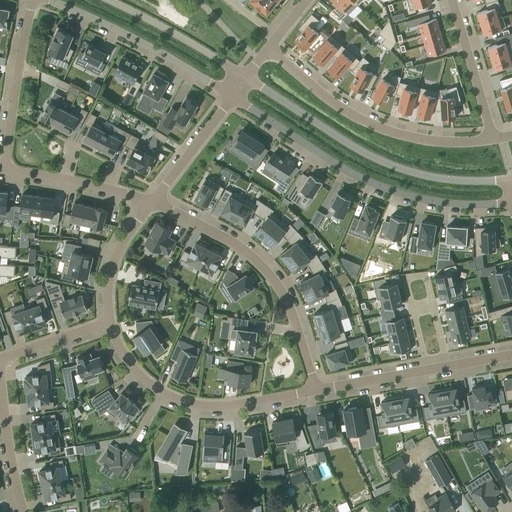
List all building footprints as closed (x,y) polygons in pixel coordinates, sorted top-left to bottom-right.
[(276,5),(279,0),(249,0),(256,5),(255,6),(259,9),(260,10),(261,9),(267,14),(275,4),(276,5)] [(357,5),(352,0),(333,0),(338,5),(332,10),(348,23),(352,18),(347,14),(357,5)] [(406,0),(409,10),(431,3),(430,0),(406,0)] [(1,8),(0,7),(0,24),(5,26),(6,22),(7,22),(7,19),(8,10),(0,9),(1,8)] [(477,12),(480,23),(498,18),(494,7),(477,12)] [(319,33),(313,28),(319,20),(311,13),(298,29),(302,33),(296,39),(300,43),(299,44),(305,49),(319,33)] [(436,18),(418,23),(422,34),(439,29),(436,18)] [(501,30),(498,18),(480,23),(484,35),(501,30)] [(389,20),(379,34),(385,38),(381,44),(390,50),(396,42),(389,20)] [(66,30),(57,26),(53,34),(55,35),(54,38),(53,38),(51,44),(51,45),(48,51),(54,54),(53,56),(61,60),(58,65),(66,68),(73,50),(67,47),(72,35),(65,32),(66,30)] [(422,34),(425,45),(442,40),(439,29),(422,34)] [(330,55),(335,59),(345,49),(339,43),(331,36),(327,39),(313,56),(322,64),(330,55)] [(442,40),(425,45),(428,56),(445,50),(442,40)] [(487,46),(491,58),(508,53),(504,41),(487,46)] [(97,48),(98,46),(97,46),(96,47),(88,43),(83,53),(81,51),(75,63),(76,63),(76,62),(85,66),(84,67),(85,67),(89,60),(94,63),(90,70),(91,70),(92,69),(99,73),(99,74),(104,65),(101,63),(107,50),(101,47),(100,49),(97,48)] [(359,61),(354,56),(351,59),(345,49),(335,59),(328,68),(337,77),(346,66),(350,71),(359,61)] [(511,64),(508,53),(491,58),(494,69),(511,64)] [(134,96),(141,83),(134,79),(141,67),(122,57),(114,73),(132,83),(127,92),(134,96)] [(369,89),(376,76),(364,69),(368,61),(363,57),(359,61),(350,71),(355,75),(351,84),(356,87),(355,88),(362,91),(364,86),(369,89)] [(144,91),(140,100),(161,112),(168,100),(160,95),(167,81),(165,80),(166,78),(157,73),(156,75),(153,73),(148,84),(146,83),(143,88),(145,89),(144,91)] [(389,93),(395,95),(399,82),(400,77),(393,74),(389,82),(382,79),(372,97),(379,100),(380,99),(384,102),(389,93)] [(500,90),(507,111),(506,111),(511,109),(511,76),(500,80),(502,88),(500,89),(500,90)] [(56,85),(68,90),(71,84),(59,79),(56,85)] [(88,92),(96,95),(102,82),(94,79),(88,92)] [(399,82),(395,95),(401,96),(398,109),(411,112),(414,99),(417,86),(406,84),(399,82)] [(71,84),(68,90),(74,93),(77,87),(71,84)] [(417,86),(414,99),(420,101),(417,113),(429,118),(430,112),(434,98),(436,92),(424,89),(417,86)] [(448,97),(434,98),(430,112),(441,111),(442,118),(449,118),(449,116),(454,116),(454,106),(461,104),(456,86),(448,88),(448,97)] [(165,112),(156,127),(167,133),(171,128),(176,121),(179,120),(186,124),(190,117),(192,118),(195,112),(193,111),(197,105),(195,103),(195,102),(186,96),(177,110),(172,107),(168,113),(165,112)] [(51,123),(59,107),(61,104),(50,98),(48,103),(46,102),(43,109),(45,109),(41,117),(51,123)] [(59,107),(51,123),(60,127),(68,112),(59,107)] [(78,117),(76,120),(82,123),(88,112),(82,108),(77,117),(78,117)] [(77,117),(68,112),(60,127),(70,133),(76,120),(78,117),(77,117)] [(84,124),(90,127),(93,122),(96,116),(90,113),(84,124)] [(103,127),(93,122),(90,127),(84,140),(93,145),(101,130),(103,127)] [(112,155),(119,142),(120,139),(124,131),(115,126),(111,134),(102,150),(112,155)] [(93,145),(102,150),(111,134),(101,130),(93,145)] [(164,142),(167,137),(156,130),(153,136),(164,142)] [(257,167),(266,153),(260,149),(264,144),(242,130),(239,134),(238,133),(231,142),(234,144),(234,143),(254,156),(250,163),(257,167)] [(124,131),(120,139),(119,142),(124,145),(130,134),(124,131)] [(124,145),(133,150),(136,143),(139,138),(130,134),(124,145)] [(136,143),(133,150),(126,162),(136,167),(146,148),(136,143)] [(151,165),(152,166),(156,159),(154,158),(157,154),(146,148),(136,167),(147,173),(151,165)] [(273,153),(265,165),(275,172),(271,178),(279,183),(276,188),(283,193),(293,177),(287,173),(294,163),(285,158),(283,160),(273,153)] [(232,173),(229,178),(235,181),(238,176),(232,173)] [(304,193),(312,198),(322,182),(310,174),(308,178),(302,174),(303,173),(302,173),(287,196),(297,203),(304,193)] [(196,199),(195,201),(202,205),(203,203),(207,205),(212,196),(218,199),(224,187),(205,178),(194,199),(196,199)] [(233,218),(243,198),(225,188),(219,200),(225,203),(221,212),(224,214),(224,216),(231,219),(232,218),(233,218)] [(342,194),(337,192),(330,205),(331,205),(328,210),(343,218),(350,205),(347,204),(350,198),(342,194)] [(31,213),(34,195),(22,194),(20,206),(19,211),(20,211),(31,213)] [(41,215),(44,197),(34,195),(31,213),(41,215)] [(41,215),(52,216),(53,211),(55,198),(44,197),(41,215)] [(243,198),(233,218),(245,225),(252,211),(258,215),(265,204),(257,199),(255,204),(243,198)] [(70,220),(81,223),(85,205),(74,202),(71,215),(70,220)] [(14,206),(6,205),(5,213),(4,218),(12,219),(12,217),(14,206)] [(81,223),(91,225),(95,207),(85,205),(81,223)] [(274,210),(265,205),(258,216),(265,220),(255,232),(263,239),(279,220),(271,213),(274,210)] [(374,208),(367,205),(366,207),(365,206),(361,216),(360,216),(359,218),(354,216),(348,231),(359,236),(361,230),(369,234),(370,232),(371,233),(374,225),(373,224),(378,212),(373,210),(374,208)] [(95,207),(91,225),(102,228),(104,219),(106,219),(108,213),(106,212),(106,210),(95,207)] [(310,222),(317,226),(324,214),(317,210),(310,222)] [(59,212),(53,211),(52,216),(51,223),(58,224),(59,212)] [(70,220),(71,215),(65,213),(62,225),(69,227),(70,220)] [(392,240),(393,237),(400,240),(406,220),(403,219),(404,217),(394,214),(394,216),(391,215),(388,225),(382,224),(378,236),(392,240)] [(287,226),(279,220),(263,239),(264,240),(263,241),(269,246),(271,245),(272,246),(282,234),(287,240),(296,230),(290,223),(287,226)] [(172,230),(156,222),(145,244),(160,252),(161,250),(168,254),(175,241),(168,237),(172,230)] [(417,253),(418,246),(433,248),(435,236),(433,235),(435,224),(433,224),(433,223),(429,223),(421,222),(419,237),(411,236),(409,251),(417,253)] [(450,242),(465,243),(466,235),(468,236),(469,227),(460,227),(460,226),(454,226),(447,226),(446,241),(439,241),(437,259),(449,259),(450,242)] [(496,226),(484,227),(484,231),(481,231),(481,234),(475,234),(476,256),(488,253),(488,250),(495,250),(495,248),(501,246),(496,226)] [(296,230),(287,240),(292,245),(280,254),(282,257),(281,258),(284,262),(285,261),(287,263),(307,248),(300,240),(303,237),(296,230)] [(86,243),(99,246),(100,240),(88,237),(88,238),(86,243)] [(192,263),(199,267),(209,248),(199,243),(199,244),(196,242),(192,249),(192,248),(189,253),(184,250),(178,262),(188,267),(192,263)] [(72,251),(70,261),(90,266),(92,255),(80,252),(82,246),(69,243),(67,250),(72,251)] [(0,256),(15,258),(16,246),(0,245),(0,256)] [(218,252),(209,248),(199,267),(211,273),(208,278),(215,281),(221,269),(215,267),(218,262),(217,262),(220,255),(217,254),(218,252)] [(307,248),(287,263),(294,272),(306,262),(310,269),(321,262),(316,254),(313,256),(307,248)] [(343,256),(341,261),(349,264),(346,272),(357,276),(362,263),(343,256)] [(87,277),(90,266),(70,261),(65,260),(60,278),(73,281),(75,274),(87,277)] [(326,270),(321,262),(310,269),(314,275),(300,282),(305,292),(324,283),(319,274),(326,270)] [(0,276),(14,277),(14,266),(0,264),(0,276)] [(437,287),(460,282),(460,281),(457,282),(455,271),(457,271),(455,264),(443,267),(445,274),(435,276),(437,287)] [(483,268),(481,269),(483,277),(493,274),(497,287),(499,286),(503,298),(511,295),(511,282),(508,268),(497,272),(495,265),(483,268)] [(237,297),(238,299),(248,293),(247,291),(253,287),(251,284),(253,283),(249,276),(248,278),(246,274),(236,280),(233,276),(235,273),(228,269),(220,285),(226,296),(231,293),(235,298),(237,297)] [(148,287),(132,284),(128,303),(156,308),(161,283),(150,280),(148,287)] [(48,291),(55,289),(57,283),(46,281),(45,283),(48,291)] [(379,287),(381,297),(399,293),(396,282),(397,282),(396,282),(378,286),(378,287),(379,287)] [(462,292),(460,282),(437,287),(440,298),(462,292)] [(328,292),(324,283),(305,292),(310,302),(324,295),(326,302),(339,297),(335,289),(328,292)] [(55,289),(48,291),(54,309),(54,308),(61,306),(64,317),(73,314),(74,315),(79,313),(79,312),(87,309),(84,301),(86,301),(84,295),(83,296),(82,294),(60,302),(55,289)] [(401,303),(399,293),(381,297),(384,307),(383,307),(384,308),(402,304),(402,303),(401,303)] [(38,305),(25,310),(32,330),(42,326),(42,325),(45,324),(43,317),(44,317),(42,312),(48,310),(44,296),(36,299),(38,305)] [(316,327),(340,320),(336,307),(342,306),(339,297),(326,302),(329,309),(313,313),(315,318),(313,318),(316,327)] [(197,303),(194,309),(204,313),(207,307),(197,303)] [(511,304),(487,312),(489,320),(507,315),(511,332),(511,304)] [(445,310),(448,321),(465,317),(463,306),(445,310)] [(25,310),(12,314),(11,309),(4,312),(8,324),(14,322),(16,327),(16,326),(19,333),(22,332),(22,333),(32,330),(25,310)] [(255,345),(254,345),(255,341),(256,341),(256,339),(255,339),(256,331),(246,330),(247,319),(227,316),(227,319),(222,318),(221,327),(223,327),(221,335),(237,338),(235,351),(253,354),(254,346),(255,346),(255,345)] [(341,319),(345,330),(354,327),(350,316),(341,319)] [(385,322),(388,332),(405,328),(403,317),(385,321),(385,322)] [(468,327),(465,317),(448,321),(450,332),(468,327)] [(137,334),(133,337),(144,354),(161,343),(149,325),(152,323),(153,324),(154,323),(151,320),(135,322),(137,334)] [(340,320),(316,327),(318,336),(320,335),(322,340),(331,337),(333,343),(346,339),(344,333),(340,320)] [(471,338),(468,327),(450,332),(453,343),(471,338)] [(390,342),(408,338),(405,328),(388,332),(390,342)] [(410,348),(408,338),(390,342),(393,353),(392,353),(393,353),(411,349),(411,348),(410,348)] [(183,349),(186,342),(179,339),(170,358),(177,361),(171,376),(185,382),(197,355),(183,349)] [(348,347),(346,341),(334,345),(336,351),(326,354),(327,358),(326,359),(328,367),(330,366),(330,368),(353,361),(348,347)] [(97,375),(95,371),(103,368),(99,356),(91,359),(89,354),(77,358),(79,363),(77,364),(81,376),(83,375),(84,379),(97,375)] [(243,362),(228,359),(224,382),(248,386),(250,372),(242,371),(243,362)] [(47,388),(52,388),(49,362),(37,366),(38,374),(33,374),(33,375),(26,376),(26,379),(25,379),(26,390),(27,390),(47,388)] [(64,379),(67,397),(75,396),(72,378),(64,379)] [(441,388),(445,409),(459,406),(460,411),(466,410),(464,398),(458,399),(457,393),(456,393),(455,387),(452,387),(452,386),(441,388)] [(48,401),(47,388),(27,390),(28,404),(36,403),(36,404),(41,403),(41,409),(54,407),(53,401),(48,401)] [(445,409),(441,388),(431,390),(431,391),(428,392),(429,398),(428,398),(429,404),(424,405),(426,417),(432,416),(431,411),(445,409)] [(472,390),(476,410),(497,406),(495,395),(492,395),(491,392),(486,393),(485,388),(472,390)] [(117,413),(127,421),(130,417),(132,419),(137,412),(135,411),(138,407),(132,402),(134,401),(128,396),(127,398),(121,393),(114,401),(112,398),(112,397),(108,391),(92,401),(96,408),(105,402),(110,407),(107,410),(114,416),(117,413)] [(394,396),(398,418),(411,415),(412,420),(419,419),(416,406),(411,407),(410,402),(409,402),(408,395),(405,396),(404,394),(394,396)] [(384,420),(398,418),(394,396),(384,398),(384,400),(380,400),(382,407),(381,407),(382,413),(377,414),(379,426),(385,425),(384,420)] [(376,444),(370,416),(363,417),(362,408),(357,409),(357,407),(344,409),(349,433),(359,431),(361,441),(374,438),(375,444),(376,444)] [(315,414),(317,423),(307,425),(315,447),(323,446),(321,435),(335,432),(332,411),(315,414)] [(307,445),(307,443),(307,442),(306,443),(303,435),(304,435),(302,429),(295,430),(293,418),(272,422),(277,445),(288,443),(287,441),(296,440),(297,448),(305,446),(307,445)] [(30,427),(32,437),(53,434),(51,420),(51,419),(43,421),(38,422),(31,423),(32,427),(30,427)] [(178,442),(185,429),(174,423),(154,459),(161,449),(170,454),(165,462),(165,463),(168,458),(177,464),(175,473),(187,473),(193,445),(182,442),(182,444),(178,442)] [(244,447),(236,446),(235,459),(243,460),(243,456),(248,455),(264,452),(260,430),(244,433),(246,447),(244,447)] [(484,438),(483,430),(476,431),(477,439),(484,438)] [(58,433),(53,434),(32,437),(33,448),(35,448),(35,451),(42,450),(43,451),(48,450),(49,455),(61,453),(58,433)] [(223,434),(223,436),(205,434),(205,433),(204,433),(202,460),(203,460),(203,458),(215,459),(215,461),(216,461),(216,459),(228,460),(228,462),(229,462),(231,438),(224,438),(224,434),(223,434)] [(489,451),(482,439),(474,440),(482,455),(489,451)] [(468,443),(472,449),(477,446),(473,440),(468,443)] [(76,453),(84,452),(83,444),(75,445),(76,453)] [(107,449),(99,461),(110,469),(112,467),(125,476),(139,456),(135,453),(136,451),(130,447),(129,449),(127,448),(124,452),(118,448),(114,453),(107,449)] [(307,466),(317,462),(313,452),(305,455),(307,466)] [(451,480),(436,454),(425,461),(440,487),(451,480)] [(50,462),(51,467),(58,465),(59,466),(64,465),(62,459),(50,462)] [(62,480),(59,466),(58,465),(51,467),(46,468),(46,469),(39,471),(40,474),(38,474),(41,485),(62,480)] [(316,467),(307,471),(311,479),(321,475),(317,467),(316,467)] [(511,469),(502,476),(503,476),(511,488),(511,469)] [(306,480),(303,471),(290,476),(293,485),(306,480)] [(484,484),(472,492),(470,490),(465,494),(470,501),(474,498),(484,511),(498,502),(493,495),(500,490),(493,480),(488,471),(479,477),(484,484)] [(65,493),(62,480),(41,485),(43,495),(45,495),(45,498),(52,496),(52,497),(58,496),(65,494),(65,493)] [(390,481),(381,486),(384,492),(393,487),(390,481)] [(65,494),(58,496),(59,501),(71,499),(70,492),(65,493),(65,494)] [(451,511),(456,510),(448,496),(444,499),(442,496),(437,498),(439,501),(428,507),(430,511),(451,511)] [(209,503),(183,508),(183,510),(177,511),(214,511),(219,511),(218,505),(210,506),(209,503)] [(351,511),(350,509),(350,510),(346,503),(343,504),(341,507),(342,511),(351,511)] [(402,511),(398,503),(399,503),(398,503),(388,507),(389,508),(391,511),(402,511)]
